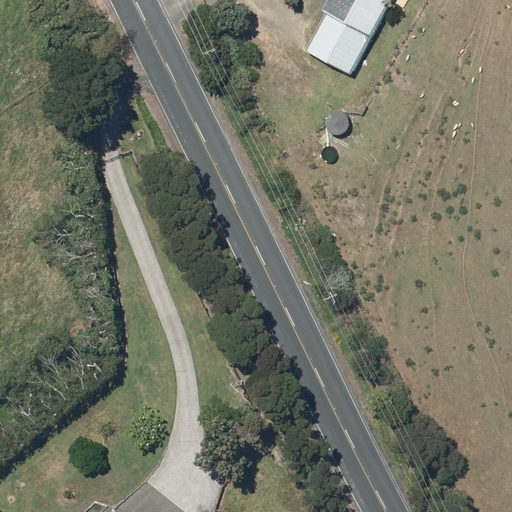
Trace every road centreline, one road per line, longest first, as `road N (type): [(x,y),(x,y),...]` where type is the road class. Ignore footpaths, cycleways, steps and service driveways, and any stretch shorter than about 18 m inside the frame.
road 1 (tertiary): [(136,0),(386,511)]
road 2 (unknown): [(126,0),(97,63),(94,115),(104,178),(147,269),(163,345),(171,410),(150,511)]
